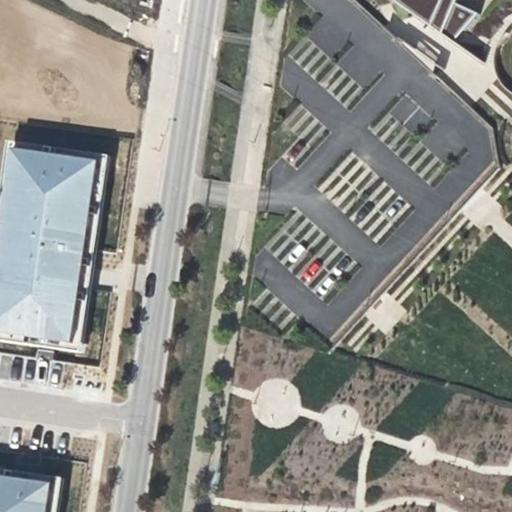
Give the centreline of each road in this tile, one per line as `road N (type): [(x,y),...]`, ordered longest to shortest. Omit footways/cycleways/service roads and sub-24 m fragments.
road 1 (tertiary): [(207,0),(142,421)]
road 2 (residential): [(142,421),(0,397)]
